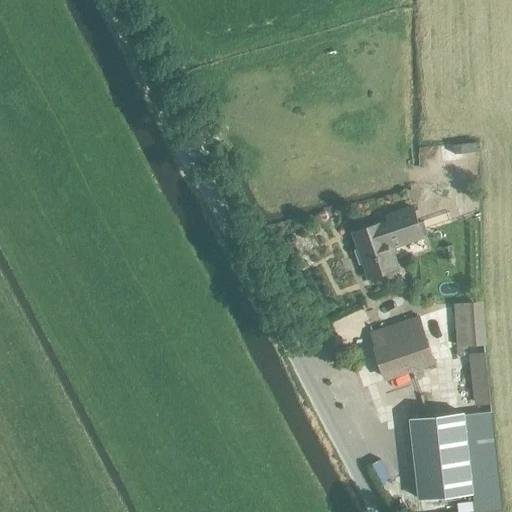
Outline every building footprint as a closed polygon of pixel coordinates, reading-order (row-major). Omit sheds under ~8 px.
[(354,233),(370,279),(398,269),(392,250),(426,238),(411,204),(386,214),(389,221),(354,233)] [(457,311),(457,345),(475,345),(475,311),(457,311)] [(421,318),(383,331),(387,345),(376,349),(387,379),(436,362),(421,318)] [(474,350),(477,401),(494,401),(491,350),(474,350)] [(410,419),(419,500),(475,494),(465,413),(410,419)] [(458,511),(470,511),(475,511),(474,501),(458,503),(458,511)]
